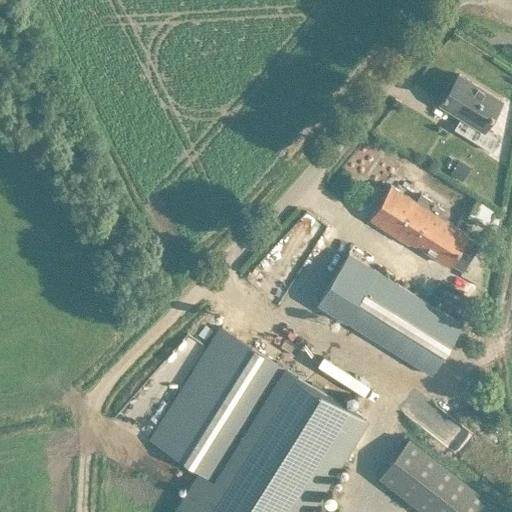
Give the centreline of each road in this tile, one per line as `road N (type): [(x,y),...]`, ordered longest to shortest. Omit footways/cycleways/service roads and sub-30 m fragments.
road 1 (unclassified): [(195,294),(376,97),(450,0)]
road 2 (track): [(85,511),(95,398),(195,294)]
road 3 (unknown): [(278,335),(354,376),(375,398),(378,430),(355,511)]
road 4 (unknown): [(346,224),(278,335)]
